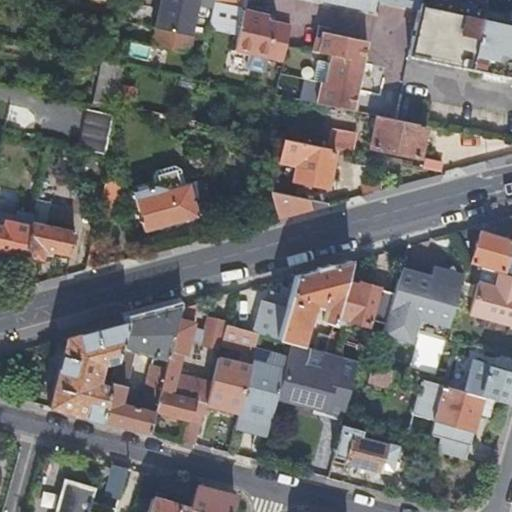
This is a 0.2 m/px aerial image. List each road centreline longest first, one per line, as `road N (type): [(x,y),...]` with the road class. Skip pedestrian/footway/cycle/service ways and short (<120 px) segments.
road 1 (secondary): [(0,318),(511,179)]
road 2 (residential): [(37,423),(274,486)]
